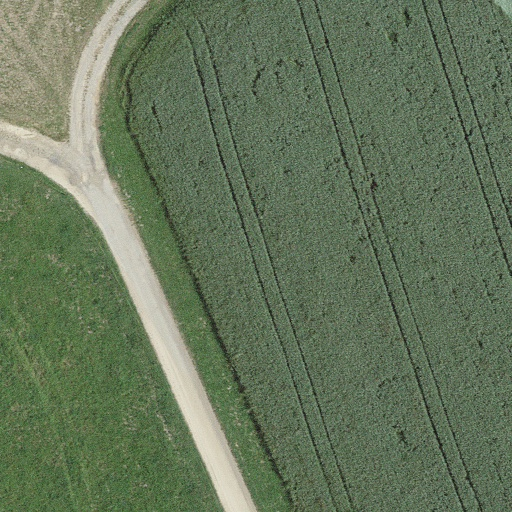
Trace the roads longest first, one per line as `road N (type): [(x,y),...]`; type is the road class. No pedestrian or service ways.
road 1 (unclassified): [(94,176),(242,511)]
road 2 (track): [(131,0),(106,32),(89,76),(82,122),(94,176)]
